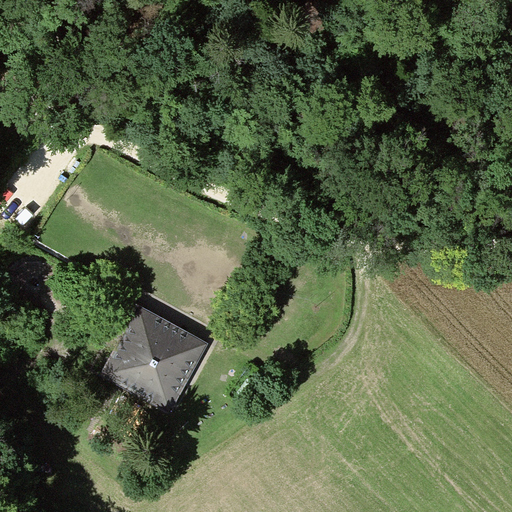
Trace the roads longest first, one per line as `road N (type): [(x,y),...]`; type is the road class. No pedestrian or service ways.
road 1 (track): [(511,241),(363,238),(287,224),(0,76)]
road 2 (track): [(363,238),(355,318),(337,351),(124,491)]
